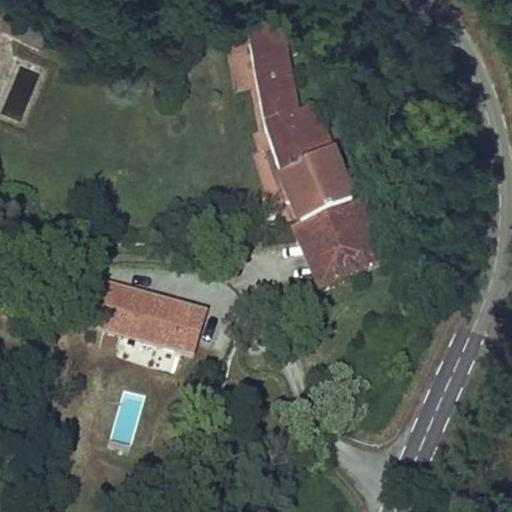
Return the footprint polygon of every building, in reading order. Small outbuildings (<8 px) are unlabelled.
[(0,0),(0,25),(45,47),(55,25),(0,0)] [(45,47),(0,25),(0,41),(38,60),(45,47)] [(380,196),(377,189),(347,202),(309,112),(294,119),(277,28),(242,32),(261,145),(294,227),(286,230),(294,247),(306,242),(319,273),(308,278),(315,292),(374,265),(378,262),(381,258),(384,251),(386,243),(386,234),(386,225),(385,216),(380,196)] [(126,244),(170,244),(171,230),(126,230),(126,244)] [(306,242),(294,247),(308,278),(319,273),(306,242)] [(89,281),(75,326),(120,339),(133,294),(89,281)] [(133,294),(120,339),(169,354),(183,309),(133,294)] [(169,354),(193,361),(207,316),(183,309),(169,354)]
